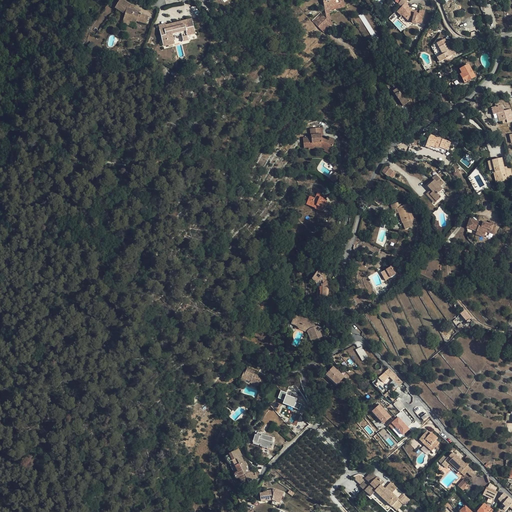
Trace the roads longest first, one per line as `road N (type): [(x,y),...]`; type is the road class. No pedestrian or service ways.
road 1 (residential): [(511,34),(500,37),(493,73),(468,99),(390,145),(366,192),(342,288),(349,321),(511,498)]
road 2 (residential): [(347,511),(333,495),(347,475),(343,453),(316,427),(273,461)]
road 3 (residential): [(511,334),(482,328),(452,293),(447,247),(462,230)]
road 4 (unknown): [(361,335),(304,369),(316,407),(311,427)]
